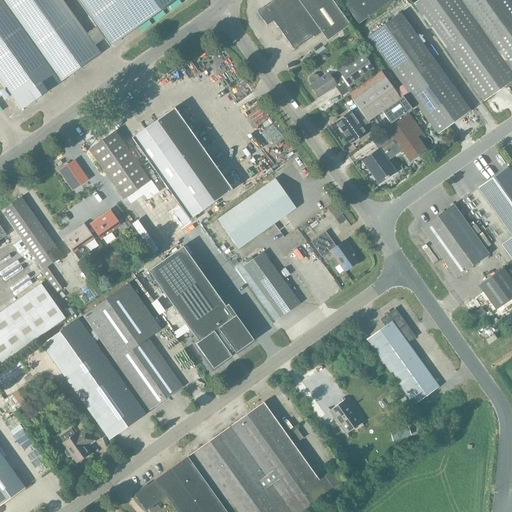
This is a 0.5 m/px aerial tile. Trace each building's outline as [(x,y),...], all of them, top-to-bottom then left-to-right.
[(94,46),(85,34),(61,0),(0,0),(0,79),(21,110),(100,54),(94,46)] [(85,34),(94,46),(105,38),(111,46),(175,0),(78,0),(97,26),(85,34)] [(327,41),(331,38),(350,25),(331,0),(273,0),(257,12),(267,26),(273,21),(294,50),(320,31),(327,41)] [(341,0),(359,24),(392,0),(341,0)] [(511,81),(511,71),(461,0),(418,0),(413,4),(483,102),(511,81)] [(461,0),(511,71),(511,5),(508,0),(461,0)] [(397,89),(403,97),(408,93),(438,134),(470,111),(400,13),(368,37),(403,86),(397,89)] [(362,53),(338,70),(338,71),(330,76),(328,74),(320,79),(317,75),(313,75),(309,78),(309,81),(312,85),(310,86),(318,98),(336,85),(335,84),(343,78),(349,87),(374,69),(362,53)] [(350,111),(335,122),(352,145),(367,134),(359,123),(365,118),(368,122),(382,112),(390,124),(411,109),(403,97),(397,89),(395,91),(381,71),(348,95),(357,107),(351,112),(350,111)] [(174,108),(157,121),(214,202),(232,190),(174,108)] [(363,161),(368,168),(370,170),(379,183),(385,179),(386,180),(387,179),(387,178),(394,173),(386,161),(401,150),(410,162),(426,150),(403,118),(387,129),(396,143),(381,154),(378,150),(363,161)] [(157,121),(132,138),(189,220),(214,202),(157,121)] [(222,123),(207,139),(212,144),(227,129),(222,123)] [(115,131),(89,150),(123,200),(150,181),(115,131)] [(72,191),(88,180),(74,160),(69,164),(65,164),(64,167),(59,171),(72,191)] [(511,260),(511,174),(507,167),(478,188),(511,236),(511,237),(501,245),(511,260)] [(217,220),(238,249),(296,208),(275,179),(217,220)] [(46,268),(62,256),(21,197),(2,211),(43,270),(46,267),(46,268)] [(456,278),(488,254),(454,205),(421,229),(456,278)] [(101,239),(120,226),(110,211),(91,225),(101,239)] [(83,225),(64,238),(79,260),(89,253),(84,246),(94,239),(83,225)] [(344,242),(341,243),(336,247),(325,232),(310,242),(322,257),(330,252),(344,272),(358,262),(354,256),(355,255),(354,254),(353,254),(344,242)] [(111,249),(120,242),(116,236),(107,242),(111,249)] [(148,271),(198,342),(196,344),(205,356),(207,354),(215,364),(222,358),(224,361),(232,356),(230,353),(234,350),(236,353),(243,348),(241,345),(249,339),(233,317),(236,315),(228,304),(225,306),(183,246),(148,271)] [(299,304),(263,253),(243,267),(280,318),(299,304)] [(511,298),(511,280),(503,268),(478,286),(496,310),(511,298)] [(128,283),(83,316),(93,331),(99,339),(150,410),(182,387),(148,339),(161,329),(128,283)] [(65,318),(41,284),(0,312),(0,361),(1,364),(65,318)] [(485,313),(481,308),(472,314),(476,320),(485,313)] [(367,340),(372,347),(414,405),(438,387),(407,343),(416,337),(395,309),(380,320),(385,327),(367,340)] [(95,343),(99,339),(93,331),(89,335),(78,319),(41,345),(109,440),(145,414),(95,343)] [(497,340),(493,334),(485,341),(488,346),(497,340)] [(359,397),(384,379),(354,338),(329,356),(359,397)] [(17,360),(0,371),(0,386),(1,388),(25,371),(17,360)] [(21,395),(16,399),(25,411),(31,407),(21,395)] [(364,427),(343,397),(342,398),(345,401),(331,411),(328,408),(348,438),(349,437),(347,434),(361,424),(363,427),(364,427)] [(186,458),(224,511),(303,511),(328,494),(317,479),(263,403),(186,458)] [(87,445),(94,441),(85,429),(76,436),(75,434),(63,443),(67,449),(65,451),(65,453),(67,457),(69,457),(72,455),(77,463),(89,454),(84,446),(87,445)] [(0,506),(25,488),(0,453),(0,506)] [(224,511),(186,458),(154,481),(166,497),(176,511),(224,511)] [(321,476),(317,479),(328,494),(334,490),(343,484),(333,470),(324,476),(321,476)] [(166,497),(154,481),(134,495),(146,511),(166,497)]
